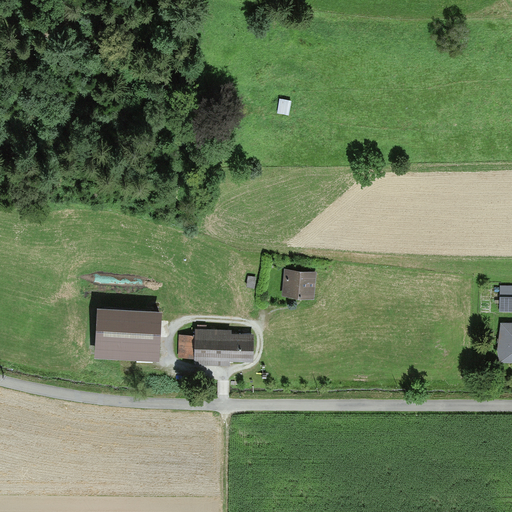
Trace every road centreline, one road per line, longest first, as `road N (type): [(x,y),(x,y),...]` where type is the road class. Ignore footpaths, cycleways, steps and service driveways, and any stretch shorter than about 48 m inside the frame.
road 1 (unclassified): [(511,405),(117,401),(0,382)]
road 2 (track): [(0,163),(172,192)]
